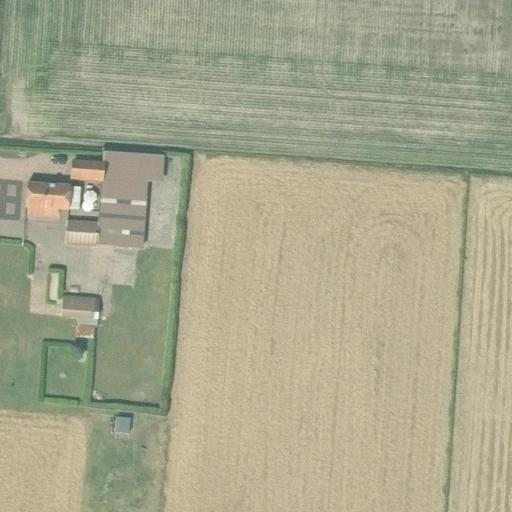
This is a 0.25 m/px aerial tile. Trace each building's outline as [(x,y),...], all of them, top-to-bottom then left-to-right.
[(161,182),(163,156),(102,152),(101,164),(71,162),(70,178),(101,180),(97,224),(67,222),(65,243),(143,249),(147,181),(161,182)] [(66,186),(47,184),(27,183),(25,207),(29,207),(29,215),(56,217),(56,209),(64,210),(66,186)] [(130,280),(126,339),(149,341),(154,282),(130,280)] [(91,298),(82,297),(62,296),(60,316),(89,318),(91,298)] [(93,339),(94,326),(76,325),(76,337),(93,339)]
